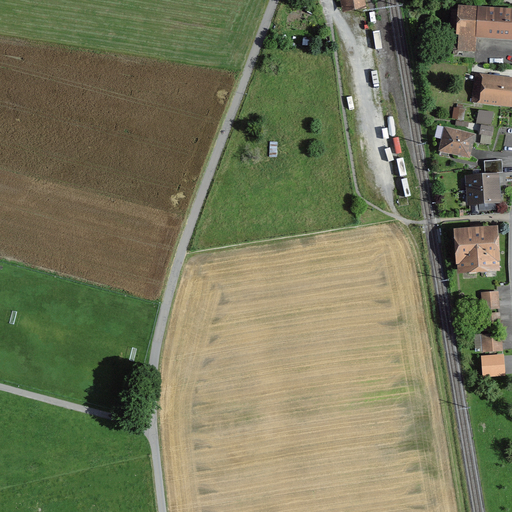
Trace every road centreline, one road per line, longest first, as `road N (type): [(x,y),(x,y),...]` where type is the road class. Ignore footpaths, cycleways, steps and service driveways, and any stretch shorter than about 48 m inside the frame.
road 1 (unclassified): [(152,427),(154,356),(181,253),(276,0)]
road 2 (track): [(403,219),(423,269),(463,511)]
road 3 (unclassified): [(0,386),(152,427)]
